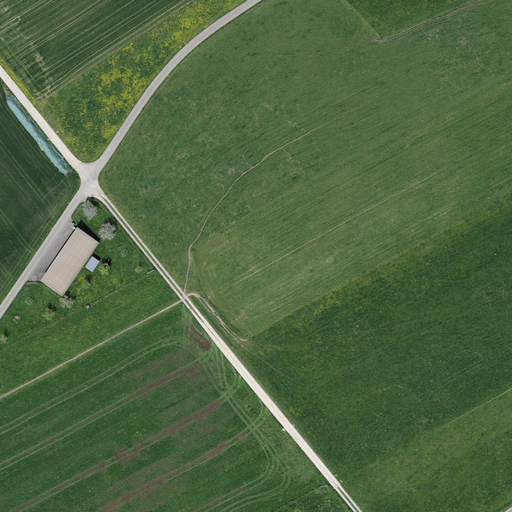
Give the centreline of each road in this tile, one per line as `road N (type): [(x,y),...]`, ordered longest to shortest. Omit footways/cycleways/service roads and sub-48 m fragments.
road 1 (track): [(0,71),(357,511)]
road 2 (residential): [(253,0),(163,72),(0,312)]
